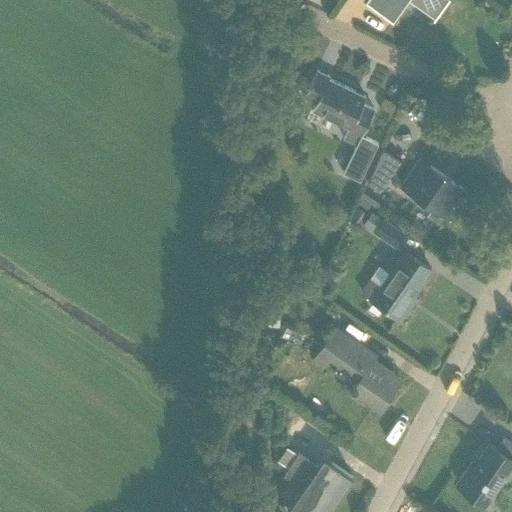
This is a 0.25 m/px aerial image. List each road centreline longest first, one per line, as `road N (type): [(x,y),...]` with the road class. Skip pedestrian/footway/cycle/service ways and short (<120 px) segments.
road 1 (residential): [(376,511),(511,258)]
road 2 (residential): [(489,109),(328,18)]
